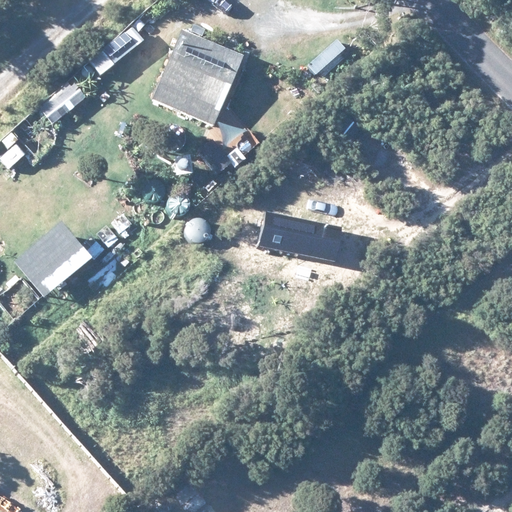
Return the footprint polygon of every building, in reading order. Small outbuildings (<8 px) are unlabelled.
[(91,60),(102,74),(144,41),(133,27),(91,60)] [(153,100),(216,126),(243,58),(180,33),(153,100)] [(89,102),(73,81),(39,108),(55,128),(89,102)] [(235,166),(215,144),(200,158),(219,180),(235,166)] [(64,222),(15,262),(45,298),(94,258),(64,222)]
